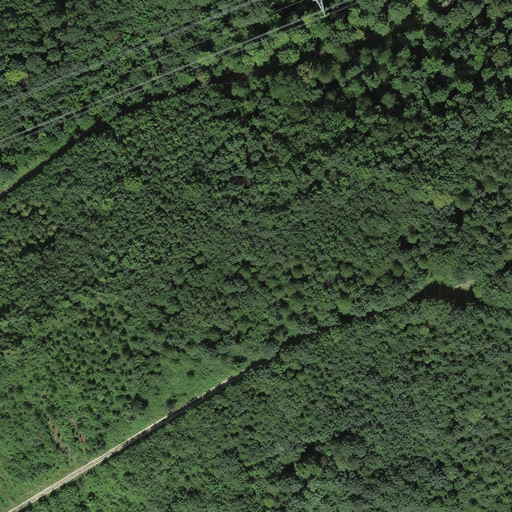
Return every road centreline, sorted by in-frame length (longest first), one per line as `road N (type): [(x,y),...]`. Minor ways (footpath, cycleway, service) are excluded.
road 1 (track): [(11,511),(314,332),(449,292),(511,315)]
road 2 (track): [(0,189),(103,125),(451,0)]
